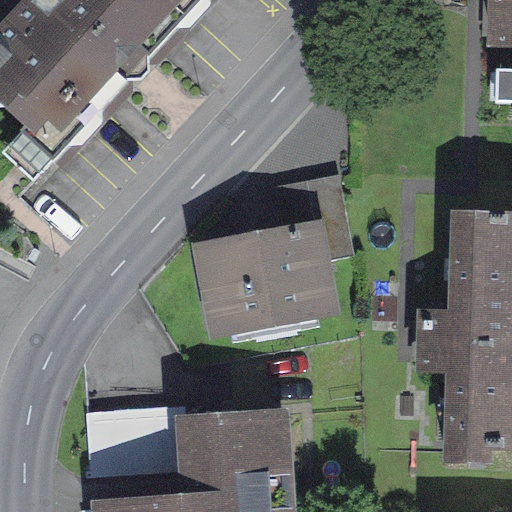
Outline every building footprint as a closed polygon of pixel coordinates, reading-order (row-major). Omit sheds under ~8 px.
[(202,0),(28,0),(1,29),(0,28),(0,106),(57,158),(202,0)] [(511,0),(494,0),(494,44),(511,44),(511,0)] [(511,214),(453,213),(450,315),(425,314),(424,373),(448,373),(445,462),(491,464),(492,452),(511,452),(511,214)] [(322,223),(190,244),(205,340),(337,319),(322,223)] [(297,511),(292,413),(182,419),(186,498),(93,503),(93,511),(297,511)]
